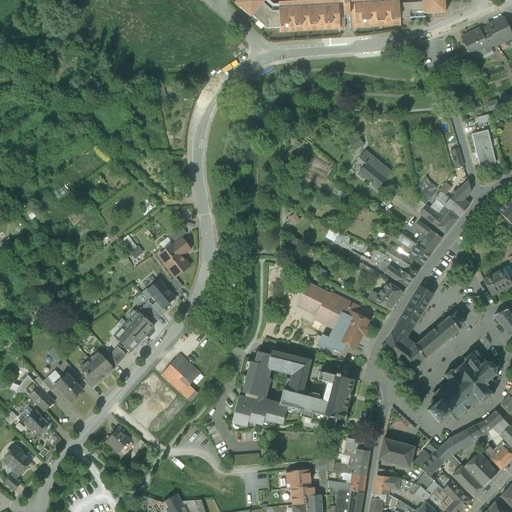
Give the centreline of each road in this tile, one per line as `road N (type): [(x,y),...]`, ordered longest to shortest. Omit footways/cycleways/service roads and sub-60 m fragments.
road 1 (residential): [(484,10),(391,43),(264,58),(223,82),(204,109),(195,146),(208,251),(203,282),(189,313),(108,405)]
road 2 (unclassified): [(108,405),(164,451),(205,452),(220,473),(248,470),(251,498)]
road 3 (residential): [(454,233),(377,350),(387,395)]
road 4 (residential): [(493,404),(439,439),(387,395)]
road 5 (residential): [(387,395),(487,313)]
road 6 (residential): [(108,405),(59,458),(40,509)]
